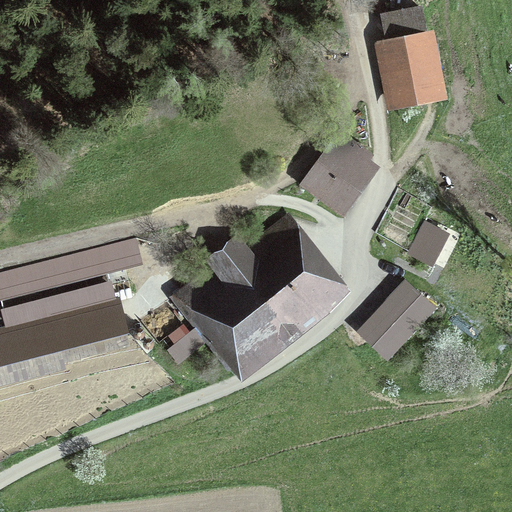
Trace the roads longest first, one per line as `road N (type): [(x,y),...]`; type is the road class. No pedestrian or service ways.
road 1 (track): [(0,482),(263,371),(350,299),(379,145),(350,0)]
road 2 (track): [(0,254),(254,198),(305,206),(363,236)]
